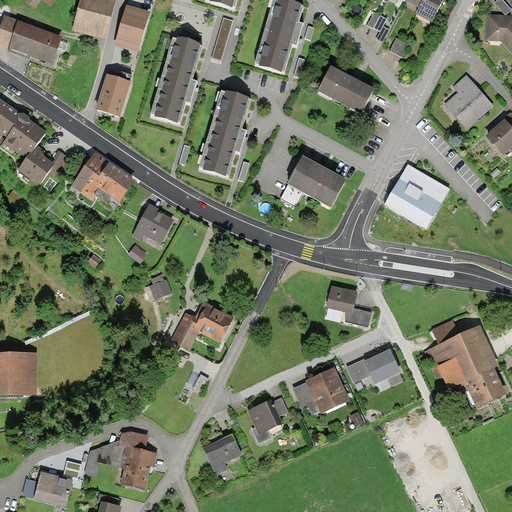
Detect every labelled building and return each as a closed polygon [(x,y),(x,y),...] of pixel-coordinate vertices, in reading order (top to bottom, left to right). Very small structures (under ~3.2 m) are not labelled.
[(55,0),(25,0),(25,2),(35,8),(40,0),(51,7),(55,0)] [(79,0),(71,32),(106,41),(116,0),(79,0)] [(206,0),(205,3),(234,11),(237,0),(206,0)] [(304,7),(279,0),(274,0),(255,67),(284,76),(292,47),(297,48),(300,37),(304,25),(299,24),(304,7)] [(426,0),(405,0),(405,1),(419,9),(423,0),(424,0),(426,1),(426,0)] [(432,23),(444,0),(426,0),(426,1),(424,0),(423,0),(419,9),(416,14),(432,23)] [(149,13),(127,6),(115,46),(138,53),(149,13)] [(386,20),(374,14),(368,28),(379,33),(376,40),(382,43),(387,30),(382,28),(386,20)] [(511,16),(487,15),(485,41),(501,42),(511,54),(511,16)] [(5,17),(0,30),(0,47),(8,50),(7,52),(33,61),(34,58),(53,64),(62,37),(18,22),(5,17)] [(233,22),(223,19),(212,58),(222,61),(233,22)] [(314,28),(308,27),(305,39),(311,40),(314,28)] [(408,45),(395,39),(388,52),(401,58),(408,45)] [(203,48),(171,40),(150,119),(181,127),(187,104),(191,105),(194,95),(197,83),(193,82),(203,48)] [(300,58),(294,77),(299,78),(305,60),(300,58)] [(120,68),(117,79),(131,83),(134,72),(120,68)] [(372,90),(332,69),(320,91),(360,112),(372,90)] [(117,79),(107,76),(96,111),(120,118),(131,83),(117,79)] [(492,104),(465,76),(452,88),(457,93),(445,104),(466,127),(492,104)] [(248,100),(219,92),(198,172),(227,180),(234,152),(241,154),(244,143),(246,132),(240,131),(248,100)] [(0,135),(6,140),(3,144),(25,160),(18,170),(39,186),(50,170),(58,176),(71,160),(57,150),(50,160),(47,158),(45,151),(37,146),(46,133),(30,121),(30,118),(24,114),(21,114),(0,99),(0,135)] [(511,147),(511,125),(506,119),(486,137),(503,156),(511,147)] [(185,146),(180,164),(185,165),(190,147),(185,146)] [(120,202),(135,181),(96,153),(72,185),(92,199),(95,194),(107,203),(111,196),(120,202)] [(347,182),(304,159),(282,199),(294,206),(302,192),(333,208),(347,182)] [(250,164),(244,163),(239,181),(245,182),(250,164)] [(448,189),(409,166),(386,204),(426,227),(448,189)] [(13,190),(8,197),(15,203),(20,196),(13,190)] [(165,213),(151,205),(136,230),(160,243),(173,221),(163,215),(165,213)] [(136,246),(129,255),(139,262),(146,253),(136,246)] [(93,255),(87,263),(94,268),(100,260),(93,255)] [(166,280),(146,289),(151,301),(172,292),(166,280)] [(358,293),(332,287),(327,308),(347,313),(345,322),(368,327),(371,312),(354,308),(356,299),(358,293)] [(206,307),(197,323),(185,317),(171,341),(187,350),(198,330),(220,342),(232,321),(206,307)] [(440,346),(426,353),(437,377),(444,374),(454,396),(470,389),(478,406),(505,394),(494,370),(499,368),(480,327),(459,336),(452,322),(433,331),(440,346)] [(402,373),(390,349),(364,362),(371,376),(375,385),(402,373)] [(34,353),(0,354),(0,396),(35,395),(34,353)] [(371,376),(364,362),(363,359),(345,368),(353,384),(371,376)] [(349,401),(334,368),(305,381),(306,384),(294,389),(302,408),(307,406),(311,414),(319,411),(320,414),(349,401)] [(281,400),(273,403),(279,417),(287,414),(281,400)] [(276,429),(265,403),(247,411),(255,429),(252,431),(259,447),(273,441),(269,432),(276,429)] [(359,412),(351,415),(356,426),(364,422),(359,412)] [(144,491),(152,453),(144,452),(147,437),(123,432),(120,444),(89,453),(85,474),(95,476),(98,462),(127,468),(123,486),(144,491)] [(232,435),(204,448),(217,476),(227,471),(224,465),(242,456),(232,435)] [(59,476),(41,472),(39,481),(27,478),(22,497),(67,508),(73,480),(59,476)]
